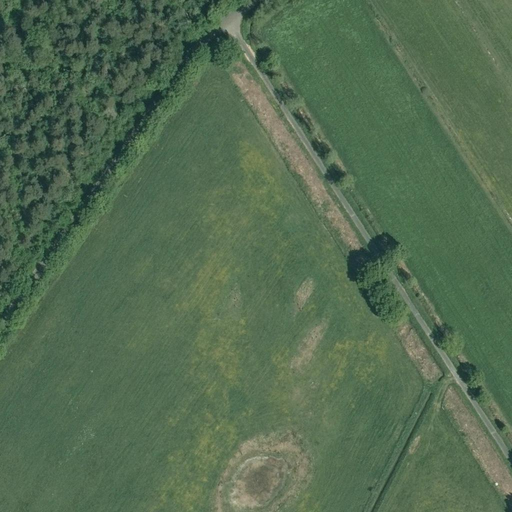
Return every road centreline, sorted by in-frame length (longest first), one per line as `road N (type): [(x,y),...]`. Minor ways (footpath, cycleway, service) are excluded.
road 1 (unclassified): [(511,459),(339,195),(227,0)]
road 2 (residential): [(220,0),(150,59),(0,289)]
